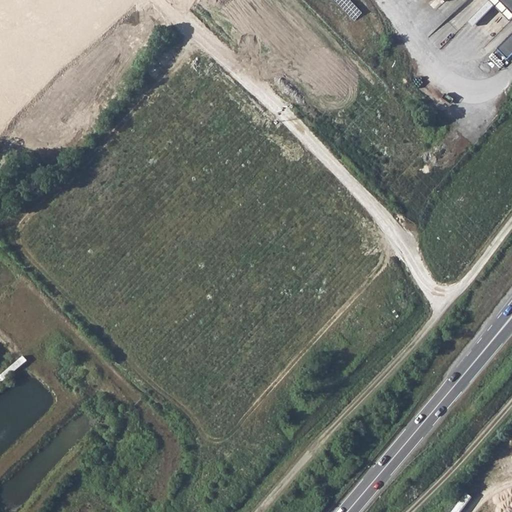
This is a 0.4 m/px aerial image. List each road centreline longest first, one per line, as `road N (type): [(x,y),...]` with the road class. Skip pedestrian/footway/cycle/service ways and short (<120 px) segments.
road 1 (track): [(511,221),(419,337),(258,511)]
road 2 (track): [(377,217),(162,0)]
road 3 (primary): [(346,511),(511,316)]
road 4 (unknown): [(443,308),(413,261),(408,216),(475,109)]
road 5 (track): [(408,511),(511,399)]
